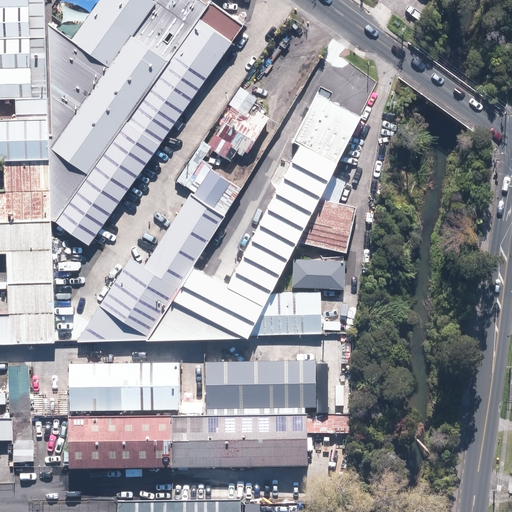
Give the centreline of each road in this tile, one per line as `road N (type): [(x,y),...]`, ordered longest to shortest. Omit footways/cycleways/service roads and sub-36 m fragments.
road 1 (secondary): [(511,210),(473,511)]
road 2 (secondary): [(511,135),(323,0)]
